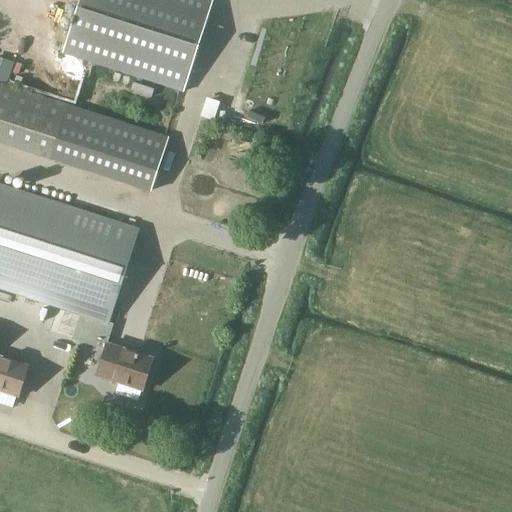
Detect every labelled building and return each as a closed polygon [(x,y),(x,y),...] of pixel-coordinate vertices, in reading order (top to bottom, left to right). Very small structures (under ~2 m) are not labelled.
[(212,0),(80,0),(63,54),(183,92),(212,0)] [(0,83),(1,83),(7,85),(14,64),(0,59),(0,83)] [(168,138),(50,99),(32,153),(151,191),(168,138)] [(97,376),(143,391),(153,359),(107,344),(113,325),(109,324),(139,229),(0,184),(0,289),(81,316),(73,340),(105,350),(97,376)] [(0,389),(18,395),(28,366),(0,356),(0,389)]
